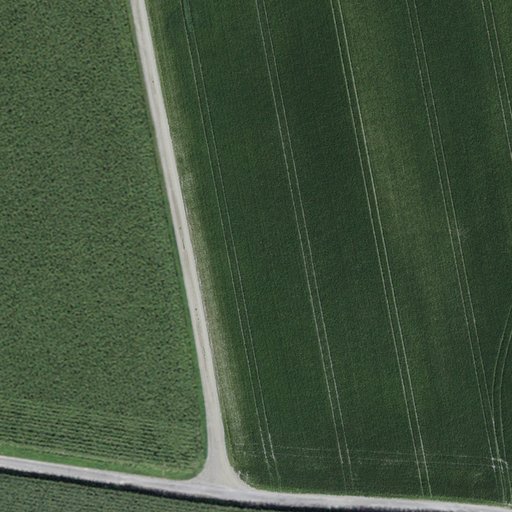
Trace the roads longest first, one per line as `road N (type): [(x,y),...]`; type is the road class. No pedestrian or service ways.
road 1 (track): [(133,0),(165,138),(219,498)]
road 2 (track): [(219,498),(447,511)]
road 3 (track): [(0,465),(219,498)]
